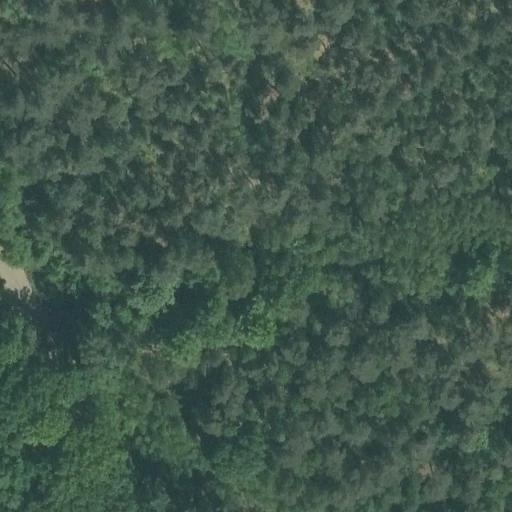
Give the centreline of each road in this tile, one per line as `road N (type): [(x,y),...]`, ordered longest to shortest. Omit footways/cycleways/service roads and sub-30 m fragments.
road 1 (track): [(55,338),(120,511)]
road 2 (track): [(0,192),(46,316)]
